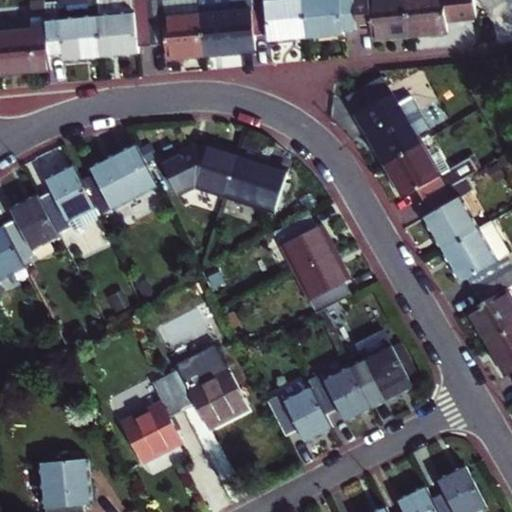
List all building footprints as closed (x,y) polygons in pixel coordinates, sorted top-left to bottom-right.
[(0,33),(5,73),(56,69),(55,53),(51,18),(50,0),(34,2),(37,29),(0,33)] [(210,52),(204,0),(167,0),(169,6),(153,8),(156,42),(171,40),(173,56),(210,52)] [(204,0),(210,52),(259,47),(258,32),(254,0),(204,0)] [(254,0),(258,32),(268,30),(268,39),(307,35),(303,0),(254,0)] [(303,0),(307,35),(343,31),(342,23),(361,21),(358,0),(303,0)] [(412,31),(409,0),(358,0),(361,21),(375,20),(377,35),(412,31)] [(409,0),(412,31),(450,28),(448,13),(461,11),(461,14),(479,12),(478,0),(409,0)] [(508,1),(507,0),(485,0),(492,10),(508,1)] [(153,8),(103,13),(108,57),(145,53),(144,43),(156,42),(153,8)] [(51,18),(55,53),(69,51),(70,60),(108,57),(103,13),(51,18)] [(344,92),(383,161),(418,140),(412,130),(424,123),(410,97),(407,92),(394,99),(379,72),(344,92)] [(195,182),(225,191),(239,148),(209,139),(208,144),(193,140),(162,156),(180,190),(195,182)] [(461,176),(474,169),(466,155),(446,166),(436,172),(426,155),(418,140),(383,161),(401,192),(414,185),(422,198),(461,176)] [(158,186),(138,147),(94,170),(96,176),(84,182),(97,208),(101,216),(158,186)] [(239,148),(225,191),(268,205),(277,176),(280,167),(265,162),(267,156),(239,148)] [(426,155),(436,172),(446,166),(436,149),(426,155)] [(282,161),(267,156),(265,162),(280,167),(282,161)] [(97,208),(84,182),(77,168),(48,183),(54,194),(41,200),(57,230),(97,208)] [(277,176),(268,205),(274,206),(282,178),(277,176)] [(461,176),(422,198),(429,211),(423,215),(442,248),(478,228),(457,190),(466,185),(461,176)] [(60,237),(57,230),(41,200),(40,197),(15,210),(19,219),(6,226),(22,258),(60,237)] [(274,231),(296,272),(336,252),(322,224),(317,227),(310,213),(274,231)] [(478,228),(442,248),(460,281),(467,277),(473,288),(503,271),(508,268),(500,255),(505,253),(506,246),(503,240),(501,242),(489,221),(478,228)] [(0,279),(26,265),(22,258),(6,226),(0,229),(0,279)] [(336,252),(296,272),(317,311),(322,309),(352,293),(345,280),(350,278),(336,252)] [(510,283),(503,271),(473,288),(481,301),(468,308),(486,340),(511,325),(511,303),(503,287),(510,283)] [(511,325),(486,340),(505,372),(511,367),(511,325)] [(360,352),(347,359),(351,365),(366,395),(379,388),(385,400),(412,385),(382,328),(355,343),(360,352)] [(344,420),(371,406),(366,395),(351,365),(324,378),(321,372),(307,379),(310,386),(325,415),(338,408),(344,420)] [(166,376),(183,410),(196,403),(209,428),(249,408),(229,368),(189,388),(179,369),(166,376)] [(120,423),(140,463),(182,442),(169,416),(183,410),(166,376),(152,383),(161,402),(120,423)] [(268,398),(286,434),(300,428),(305,439),(331,427),(325,415),(310,386),(285,398),(282,392),(268,398)] [(366,395),(371,406),(385,400),(379,388),(366,395)] [(87,511),(87,507),(93,506),(89,459),(45,463),(48,511),(87,511)] [(433,498),(440,511),(474,511),(487,506),(466,465),(440,479),(446,491),(433,498)] [(440,511),(433,498),(427,486),(400,499),(406,511),(404,511),(440,511)]
